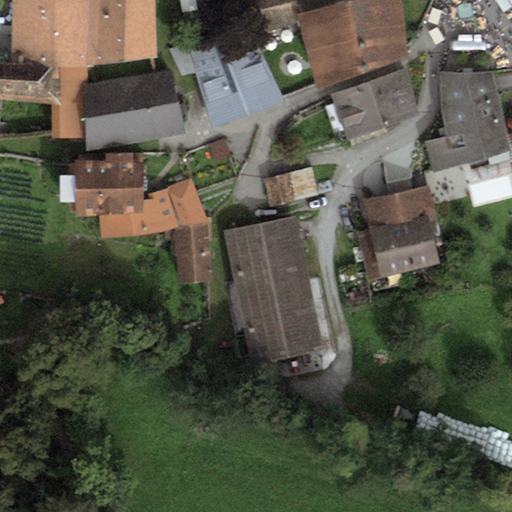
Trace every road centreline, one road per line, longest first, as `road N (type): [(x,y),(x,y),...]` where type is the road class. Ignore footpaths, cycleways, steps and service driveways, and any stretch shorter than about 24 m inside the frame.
road 1 (track): [(298,394),(94,332),(44,338),(33,350),(92,511)]
road 2 (residential): [(271,116),(262,167),(376,147),(422,115),(432,42)]
road 3 (residential): [(271,116),(432,42)]
